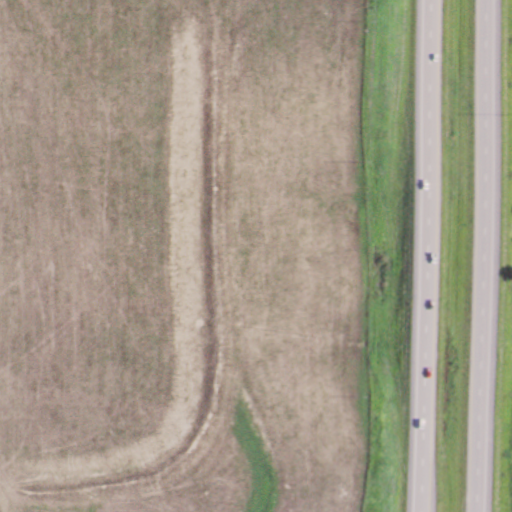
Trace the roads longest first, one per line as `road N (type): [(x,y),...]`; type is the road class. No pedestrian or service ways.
road 1 (trunk): [(427,0),(411,511)]
road 2 (trunk): [(476,511),(487,0)]
